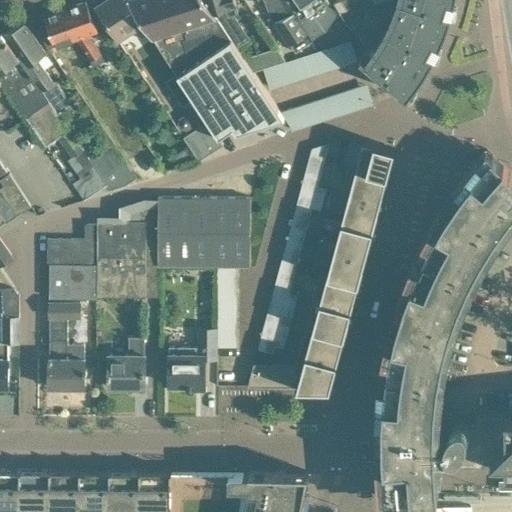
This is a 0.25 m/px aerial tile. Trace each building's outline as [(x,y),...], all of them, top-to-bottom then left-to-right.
[(87,0),(64,8),(75,38),(90,61),(96,58),(100,64),(105,61),(88,34),(98,30),(87,0)] [(144,22),(129,0),(103,0),(96,5),(118,39),(144,22)] [(205,0),(129,0),(144,22),(188,90),(193,98),(207,120),(219,137),(233,127),(236,132),(284,118),(247,63),(247,62),(205,0)] [(205,0),(247,62),(257,56),(246,39),(248,38),(232,14),(229,15),(224,8),(237,4),(235,0),(205,0)] [(313,40),(284,0),(264,0),(275,24),(292,47),(292,46),(296,52),(313,40)] [(342,18),(330,0),(284,0),(313,40),(312,39),(342,18)] [(455,1),(454,0),(332,0),(347,24),(352,21),(373,55),(367,63),(406,96),(417,83),(425,70),(433,57),(440,44),(446,29),(451,15),(455,1)] [(75,38),(64,8),(44,15),(31,21),(49,48),(55,45),(65,42),(76,72),(92,67),(90,61),(75,38)] [(25,22),(1,32),(65,124),(70,121),(63,111),(73,104),(57,81),(54,83),(37,58),(45,52),(25,22)] [(65,124),(1,32),(0,32),(0,80),(1,82),(11,96),(16,103),(20,110),(25,116),(29,123),(34,129),(38,136),(45,146),(58,137),(71,156),(83,149),(65,124)] [(379,77),(299,101),(304,121),(385,98),(379,77)] [(188,90),(178,97),(183,104),(193,98),(188,90)] [(223,144),(219,137),(207,120),(183,135),(199,160),(223,144)] [(395,148),(364,140),(357,166),(349,164),(349,165),(387,176),(395,148)] [(310,155),(325,159),(330,142),(312,147),(310,155)] [(108,184),(111,188),(127,183),(136,177),(125,160),(113,144),(91,159),(108,184)] [(108,184),(91,159),(83,149),(71,156),(69,158),(87,184),(86,196),(84,196),(85,199),(108,184)] [(377,386),(375,423),(375,449),(377,468),(379,501),(382,501),(439,496),(437,467),(447,467),(506,468),(506,444),(507,414),(476,414),(476,426),(466,426),(464,425),(462,424),(459,424),(457,424),(455,425),(453,426),(451,428),(450,429),(448,431),(446,437),(444,443),(445,454),(436,454),(435,436),(436,409),(439,382),(444,356),(451,330),(460,304),(470,279),(483,255),(497,233),(511,211),(511,172),(487,149),(477,160),(477,159),(454,188),(440,210),(439,210),(421,241),(422,242),(410,265),(397,299),(389,325),(381,360),(378,386),(377,386)] [(8,173),(0,161),(0,187),(17,215),(29,206),(31,205),(19,187),(9,173),(8,173)] [(380,202),(387,176),(349,165),(341,192),(380,202)] [(305,174),(303,181),(327,188),(327,187),(318,185),(320,178),(305,174)] [(321,210),(327,188),(303,181),(297,203),(321,210)] [(378,210),(380,202),(341,192),(349,195),(342,220),(335,217),(334,219),(373,229),(373,228),(373,229),(378,210)] [(159,196),(159,202),(159,264),(251,265),(251,197),(159,196)] [(159,264),(159,202),(145,202),(125,209),(124,220),(98,220),(98,224),(98,264),(98,295),(145,295),(145,268),(159,268),(159,264)] [(366,256),(373,229),(334,219),(327,246),(335,248),(366,256)] [(98,264),(98,224),(85,224),(85,238),(85,264),(98,264)] [(291,227),(289,235),(304,239),(306,231),(291,227)] [(302,246),(304,239),(289,235),(287,242),(302,246)] [(0,265),(13,257),(0,238),(0,265)] [(60,263),(60,238),(48,238),(48,263),(50,263),(60,263)] [(72,263),(72,238),(60,238),(60,263),(72,263)] [(85,264),(85,238),(72,238),(72,263),(85,264)] [(364,263),(366,256),(335,248),(328,273),(320,271),(320,272),(358,283),(359,282),(364,263)] [(98,295),(98,264),(85,264),(72,263),(60,263),(50,263),(50,298),(94,298),(94,295),(98,295)] [(159,295),(159,268),(145,268),(145,295),(159,295)] [(351,310),(358,283),(320,272),(313,299),(351,310)] [(276,280),(274,288),(298,294),(290,292),(292,285),(276,280)] [(15,288),(2,289),(2,312),(20,312),(20,295),(15,288)] [(292,316),(298,294),(274,288),(268,310),(292,316)] [(349,316),(351,310),(313,299),(305,326),(344,337),(344,335),(345,335),(350,316),(349,316)] [(85,387),(85,344),(68,344),(68,317),(81,317),(81,302),(50,302),(49,387),(50,387),(51,384),(63,384),(63,387),(85,387)] [(9,343),(20,342),(20,316),(2,316),(2,341),(0,341),(0,384),(8,384),(8,386),(9,386),(9,343)] [(266,319),(260,341),(284,347),(290,326),(266,319)] [(337,363),(344,337),(305,326),(298,353),(337,363)] [(217,358),(217,349),(217,328),(198,328),(198,346),(169,346),(169,385),(188,385),(188,387),(192,387),(192,383),(204,383),(204,387),(205,387),(205,358),(217,358)] [(110,383),(125,383),(125,386),(144,386),(144,387),(145,387),(145,335),(129,335),(129,353),(109,353),(109,372),(108,372),(108,377),(109,376),(109,387),(110,387),(110,383)] [(284,348),(284,347),(260,341),(258,348),(273,353),(275,345),(284,348)] [(332,381),(337,363),(298,353),(295,363),(254,363),(248,386),(324,387),(332,381)] [(506,444),(491,459),(506,459),(506,468),(506,471),(511,471),(511,414),(507,414),(506,444)] [(0,511),(302,511),(308,488),(305,487),(309,471),(249,471),(230,471),(230,472),(172,472),(172,470),(141,470),(111,470),(81,469),(51,469),(21,469),(0,468),(0,511)] [(511,499),(471,499),(470,508),(511,509),(511,499)]
